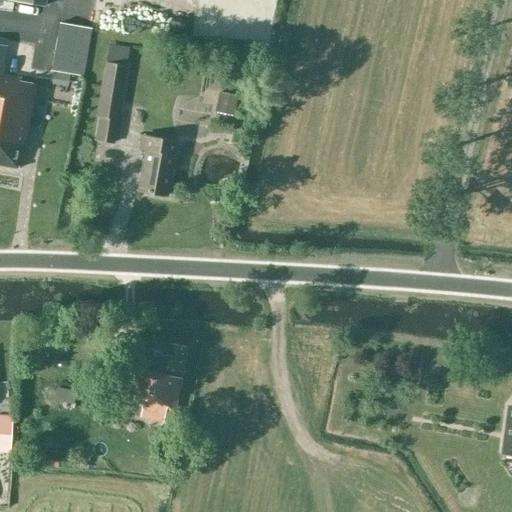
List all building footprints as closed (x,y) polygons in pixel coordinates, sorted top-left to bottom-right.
[(82,75),(90,28),(59,23),(51,70),(82,75)] [(1,75),(6,48),(0,46),(0,165),(17,169),(33,85),(18,82),(18,79),(1,75)] [(126,66),(104,62),(96,116),(99,117),(95,140),(114,143),(126,66)] [(238,96),(219,92),(215,113),(234,117),(238,96)] [(166,196),(175,142),(140,136),(138,148),(143,149),(136,191),(166,196)] [(185,348),(153,342),(147,371),(130,368),(123,401),(143,405),(140,417),(163,422),(166,410),(173,411),(185,348)] [(76,391),(56,388),(54,401),(74,404),(76,391)] [(503,454),(511,455),(511,407),(509,407),(503,454)]
